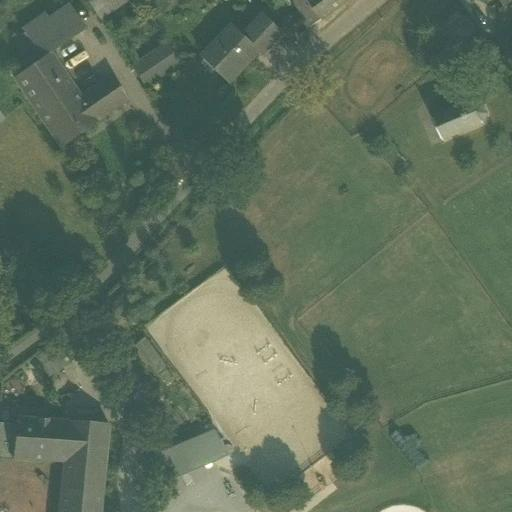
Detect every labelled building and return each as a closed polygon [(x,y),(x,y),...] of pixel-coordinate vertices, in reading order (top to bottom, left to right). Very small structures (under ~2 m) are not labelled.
[(89,0),(102,19),(130,0),(89,0)] [(312,0),(322,18),(356,0),(312,0)] [(511,0),(505,0),(501,2),(506,11),(511,7),(511,0)] [(234,28),(203,60),(228,84),(259,51),(234,28)] [(132,65),(148,87),(182,62),(166,40),(132,65)] [(95,123),(79,99),(50,55),(13,80),(58,147),(95,123)] [(79,99),(95,123),(127,102),(111,78),(79,99)] [(432,120),(443,142),(483,126),(487,116),(483,107),(474,102),(432,120)] [(67,422),(17,419),(16,430),(13,459),(13,460),(63,464),(67,422)] [(99,511),(108,424),(67,422),(63,464),(58,511),(99,511)] [(180,477),(232,455),(220,427),(168,449),(180,477)] [(16,430),(0,428),(0,458),(13,459),(16,430)]
